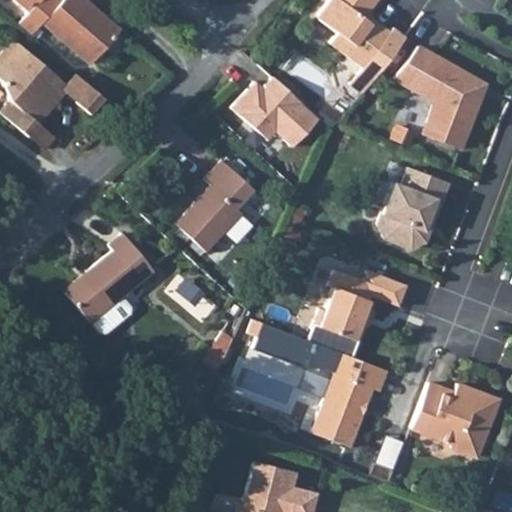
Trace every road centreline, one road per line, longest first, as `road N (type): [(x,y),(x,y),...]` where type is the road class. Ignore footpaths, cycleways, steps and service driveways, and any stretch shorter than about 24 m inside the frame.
road 1 (residential): [(233,41),(0,247)]
road 2 (residential): [(511,151),(473,253),(477,312)]
